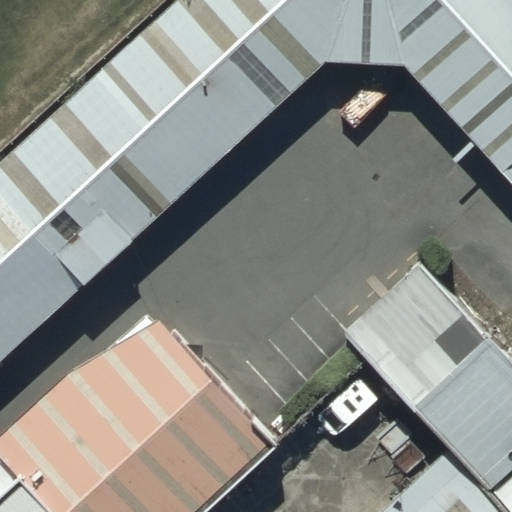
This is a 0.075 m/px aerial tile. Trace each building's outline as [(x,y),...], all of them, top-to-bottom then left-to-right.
[(511,0),(170,0),(0,157),(0,355),(368,17),(511,172),(511,0)] [(511,468),(511,356),(408,245),(337,310),(497,482),(511,468)] [(183,511),(274,428),(143,289),(0,422),(0,437),(69,511),(183,511)] [(511,511),(511,509),(437,429),(347,511),(511,511)] [(0,511),(55,511),(0,451),(0,511)] [(511,468),(497,482),(511,498),(511,468)]
